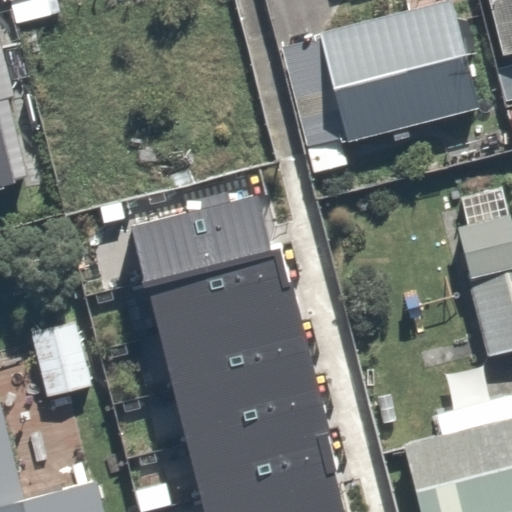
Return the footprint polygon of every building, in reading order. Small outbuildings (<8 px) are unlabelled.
[(462,0),(441,0),(323,33),(354,142),(491,104),(462,0)] [(511,0),(490,0),(504,53),(511,50),(511,0)] [(0,176),(15,172),(0,114),(0,176)] [(511,176),(453,190),(490,352),(511,347),(511,176)] [(80,306),(27,319),(45,393),(98,380),(80,306)] [(163,313),(102,328),(123,417),(160,408),(156,390),(180,384),(163,313)] [(511,511),(511,389),(439,406),(444,430),(401,439),(417,511),(511,511)] [(8,400),(0,401),(0,511),(113,511),(102,465),(28,483),(8,400)] [(339,511),(329,477),(307,483),(296,444),(230,463),(241,503),(209,511),(339,511)]
